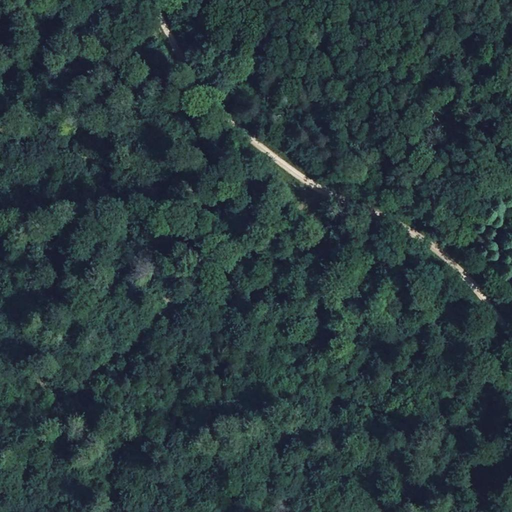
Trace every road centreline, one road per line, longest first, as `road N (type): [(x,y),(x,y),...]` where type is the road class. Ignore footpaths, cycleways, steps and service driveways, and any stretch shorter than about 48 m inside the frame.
road 1 (track): [(153,0),(211,99),(309,186)]
road 2 (track): [(309,186),(399,224),(453,265)]
